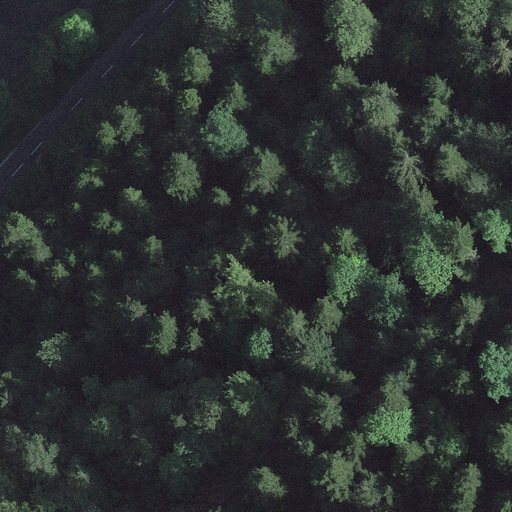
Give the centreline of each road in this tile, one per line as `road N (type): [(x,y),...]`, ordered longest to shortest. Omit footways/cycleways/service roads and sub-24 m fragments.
road 1 (track): [(206,511),(315,397),(511,288)]
road 2 (secondary): [(181,0),(0,195)]
